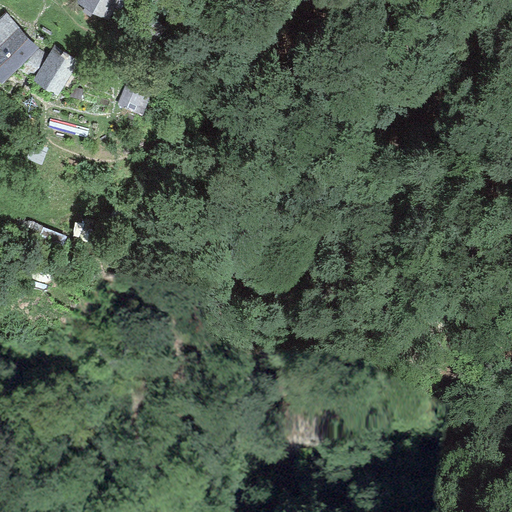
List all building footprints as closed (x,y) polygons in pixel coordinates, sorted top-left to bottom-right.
[(113,0),(77,0),(75,4),(104,19),(113,0)] [(38,48),(5,13),(0,17),(0,82),(1,83),(38,48)] [(79,61),(54,45),(31,81),(56,97),(79,61)] [(152,92),(126,81),(116,106),(142,116),(152,92)] [(113,215),(116,196),(98,192),(95,211),(113,215)] [(82,245),(86,246),(90,246),(94,244),(97,241),(99,238),(99,234),(99,230),(97,226),(94,223),(90,221),(86,221),(82,222),(79,224),(76,227),(75,231),(75,235),(76,239),(78,242),(82,245)] [(35,283),(39,284),(43,284),(47,282),(50,280),(52,276),(53,272),(52,268),(51,264),(48,261),(44,260),(40,259),(36,260),(32,263),(30,266),(28,270),(28,274),(30,278),(32,281),(35,283)] [(127,361),(109,343),(98,355),(116,373),(127,361)]
